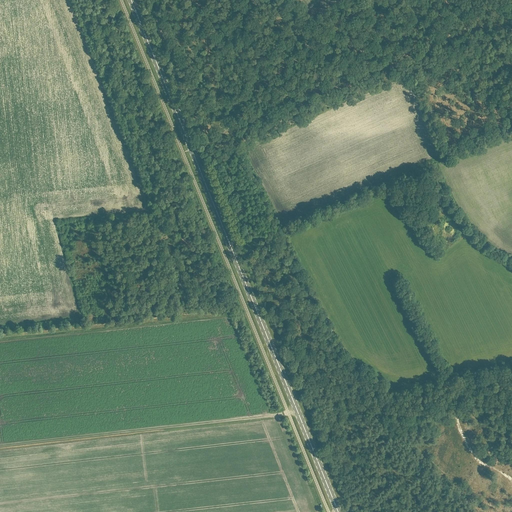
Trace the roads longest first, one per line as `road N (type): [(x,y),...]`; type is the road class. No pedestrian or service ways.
road 1 (primary): [(337,511),(130,0)]
road 2 (track): [(369,0),(327,23),(220,140),(184,156)]
road 3 (track): [(0,336),(231,315)]
